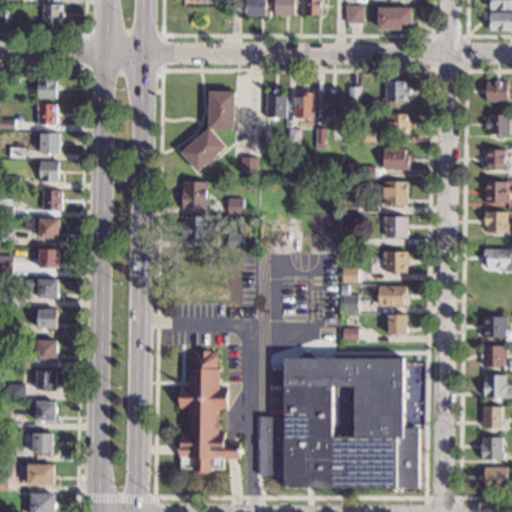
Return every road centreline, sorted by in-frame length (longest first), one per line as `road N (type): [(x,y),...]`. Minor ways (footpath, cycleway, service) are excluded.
road 1 (secondary): [(107,0),(100,511)]
road 2 (residential): [(444,511),(449,0)]
road 3 (residential): [(511,53),(0,53)]
road 4 (secondary): [(144,322),(147,0)]
road 5 (secondary): [(143,511),(144,322)]
